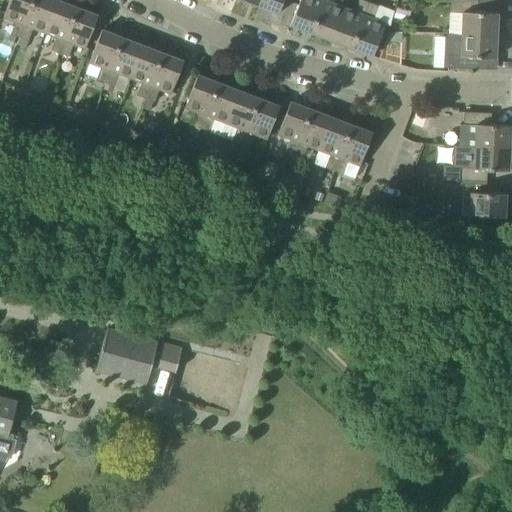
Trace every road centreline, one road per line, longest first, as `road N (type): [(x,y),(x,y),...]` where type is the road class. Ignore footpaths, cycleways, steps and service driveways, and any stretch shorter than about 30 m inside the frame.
road 1 (residential): [(0,155),(326,244),(511,254)]
road 2 (residential): [(511,93),(347,79),(273,57),(148,0)]
